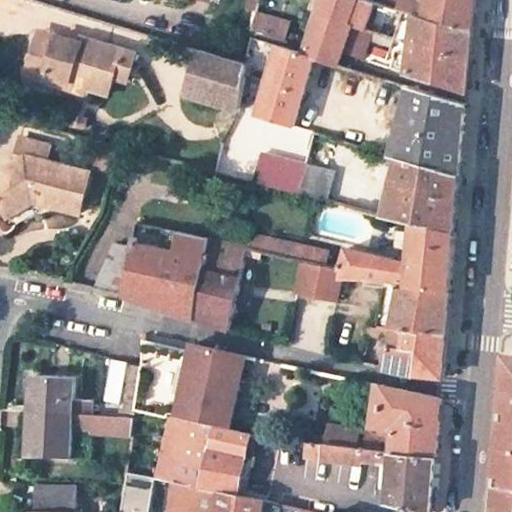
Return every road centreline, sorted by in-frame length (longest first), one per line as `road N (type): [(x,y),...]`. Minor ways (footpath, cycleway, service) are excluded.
road 1 (residential): [(0,292),(477,393)]
road 2 (tertiary): [(483,305),(510,0)]
road 3 (unknown): [(68,306),(99,240),(149,189)]
